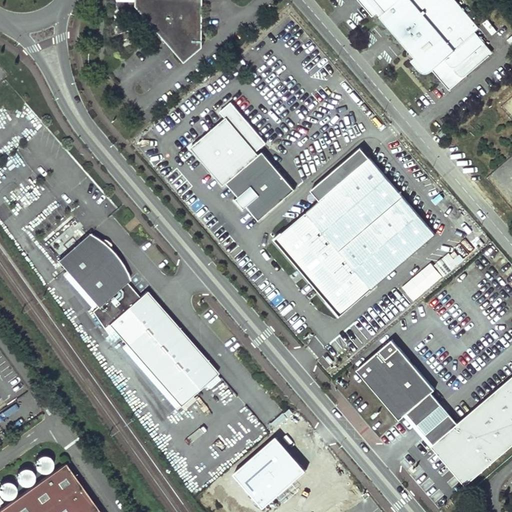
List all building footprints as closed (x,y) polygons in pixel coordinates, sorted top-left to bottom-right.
[(136,0),(137,1),(140,1),(140,4),(137,6),(183,59),(200,44),(200,0),(136,0)] [(379,15),(408,49),(411,47),(417,53),(414,56),(410,59),(420,70),(424,71),(428,71),(430,70),(444,57),(450,64),(452,65),(454,65),(457,65),(481,44),(471,33),(474,31),(478,27),(455,0),(358,0),(371,15),(377,10),(380,13),(379,15)] [(492,34),(498,30),(489,18),(483,22),(492,34)] [(484,42),(474,31),(471,33),(481,44),(484,42)] [(484,42),(481,44),(488,53),(491,50),(484,42)] [(488,53),(481,44),(457,65),(456,68),(456,69),(456,71),(460,75),(461,76),(463,75),(488,53)] [(411,47),(408,49),(414,56),(417,53),(411,47)] [(220,110),(226,116),(191,145),(208,166),(223,183),(226,181),(259,153),(256,150),(266,141),(231,100),(220,110)] [(442,129),(438,133),(444,140),(449,136),(442,129)] [(435,233),(360,145),(310,188),(320,200),(275,238),(335,309),(435,233)] [(294,188),(262,150),(259,153),(226,181),(239,195),(237,197),(240,202),(244,206),(246,204),(258,219),(294,188)] [(97,238),(90,234),(58,261),(98,309),(92,314),(106,328),(111,324),(182,405),(219,373),(148,291),(141,298),(127,282),(131,279),(127,273),(124,267),(120,260),(115,253),(109,247),(106,245),(103,242),(97,238)] [(445,257),(451,267),(462,260),(456,250),(445,257)] [(402,287),(413,300),(443,275),(431,262),(402,287)] [(434,390),(391,340),(363,364),(406,414),(430,393),(434,390)] [(511,376),(457,424),(449,432),(453,436),(433,445),(447,462),(461,478),(459,479),(465,486),(511,445),(511,376)] [(449,432),(457,424),(430,393),(406,414),(433,445),(453,436),(449,432)] [(447,462),(433,445),(431,447),(459,479),(461,478),(447,462)] [(40,457),(38,459),(37,463),(37,466),(38,469),(41,471),(44,472),(47,473),(50,472),(53,469),(54,466),(55,463),(54,460),(52,457),(49,455),(46,455),(43,455),(40,457)] [(0,511),(100,511),(65,463),(11,501),(0,509),(0,511)] [(20,472),(18,475),(18,478),(19,481),(22,484),(24,485),(28,486),(31,485),(34,483),(36,480),(36,477),(36,474),(34,471),(32,469),(28,468),(25,468),(22,469),(20,472)] [(2,484),(0,487),(0,489),(0,490),(1,493),(2,496),(5,498),(8,499),(12,498),(14,497),(17,494),(18,491),(18,488),(17,485),(14,483),(11,481),(8,481),(5,482),(2,484)]
